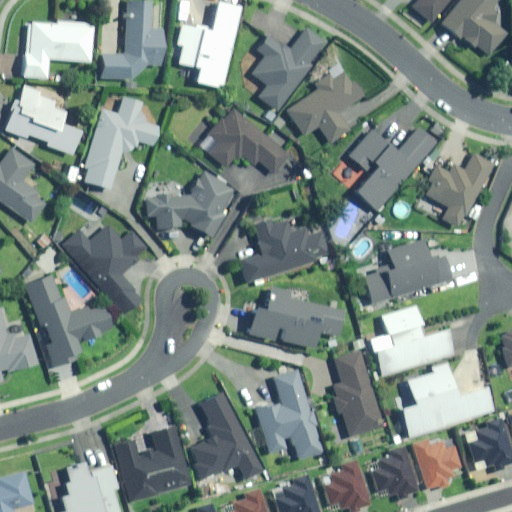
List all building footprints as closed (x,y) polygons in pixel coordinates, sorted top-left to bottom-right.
[(147,2),(120,0),(119,15),(123,15),(120,56),(98,54),(96,78),(129,81),(143,66),(155,67),(157,29),(145,28),(147,2)] [(414,0),(407,9),(427,25),(447,0),(414,0)] [(457,0),(437,25),(455,40),(457,38),(468,48),(470,46),(483,57),(502,35),(489,24),(489,6),(494,0),(457,0)] [(235,8),(211,3),(205,30),(178,24),(173,45),(178,46),(174,65),(192,69),(189,83),(217,89),(235,8)] [(52,22),(52,25),(23,23),(21,54),(19,54),(17,78),(43,80),(44,60),(85,63),(88,25),(52,22)] [(319,43),(300,29),(283,51),(262,36),(251,50),(259,56),(246,74),(262,86),(253,98),(275,114),(309,69),(303,65),(319,43)] [(357,97),(333,65),(307,84),(312,90),(282,113),(300,137),(313,128),(325,144),(345,130),(333,115),(357,97)] [(64,99),(19,85),(12,108),(9,106),(1,132),(22,139),(23,136),(43,142),(42,147),(68,155),(75,132),(56,126),(64,99)] [(138,104),(119,98),(114,115),(98,110),(76,182),(106,191),(117,155),(133,148),(136,143),(149,147),(155,128),(140,123),(135,112),(138,104)] [(285,156),(230,109),(219,122),(217,120),(202,137),(212,145),(204,155),(221,169),(234,155),(249,167),(253,162),(269,175),(285,156)] [(430,144),(412,128),(391,153),(364,130),(342,156),(364,175),(349,192),(372,212),(430,144)] [(0,207),(26,227),(42,206),(32,199),(35,194),(18,182),(29,166),(5,148),(0,154),(0,207)] [(459,170),(445,163),(441,172),(434,168),(431,167),(424,182),(427,184),(421,196),(443,208),(436,220),(455,230),(488,164),(467,154),(459,170)] [(207,238),(222,214),(218,211),(230,192),(198,172),(185,192),(151,195),(150,198),(142,198),(141,218),(150,218),(150,230),(178,228),(178,222),(185,223),(184,228),(204,240),(207,238)] [(247,225),(253,243),(248,245),(251,256),(233,262),(240,285),(312,263),(311,259),(324,255),(317,233),(303,237),(300,229),(285,234),(281,221),(266,226),(264,220),(247,225)] [(131,258),(141,250),(125,232),(116,240),(103,225),(85,241),(76,230),(58,246),(118,315),(136,300),(116,276),(134,260),(131,258)] [(47,242),(39,234),(31,242),(39,249),(47,242)] [(423,260),(418,242),(381,253),(385,266),(370,271),(371,274),(358,278),(366,305),(446,282),(438,255),(423,260)] [(46,275),(19,286),(49,368),(62,363),(60,358),(76,352),(73,343),(107,331),(96,303),(65,314),(59,298),(56,299),(46,275)] [(339,312),(266,296),(262,313),(247,310),(242,334),(309,350),(313,333),(333,338),(339,312)] [(420,336),(411,306),(376,317),(382,336),(387,335),(390,345),(369,352),(376,377),(448,355),(441,330),(420,336)] [(4,342),(0,328),(0,374),(33,365),(25,336),(4,342)] [(511,330),(496,336),(500,349),(498,349),(503,369),(511,366),(511,330)] [(337,384),(329,386),(332,396),(328,397),(333,414),(336,413),(344,438),(378,428),(355,351),(329,359),(337,384)] [(452,396),(442,364),(426,368),(428,373),(401,382),(409,406),(395,411),(404,439),(487,411),(479,387),(452,396)] [(287,447),(288,447),(292,461),(318,454),(313,436),(316,435),(310,415),(307,416),(293,371),(268,378),(276,403),(250,411),(263,455),(281,450),(278,441),(285,439),(287,447)] [(208,439),(188,448),(195,464),(191,466),(199,481),(231,465),(239,482),(257,473),(218,394),(195,405),(205,426),(202,427),(208,439)] [(481,469),(489,467),(491,474),(500,471),(500,468),(511,464),(497,419),(481,423),(483,429),(470,433),(472,441),(463,444),(470,466),(479,463),(481,469)] [(185,488),(169,427),(146,433),(152,454),(134,459),(129,441),(110,446),(125,504),(151,497),(185,488)] [(444,488),(442,481),(450,479),(448,472),(457,470),(451,448),(442,451),(439,443),(426,447),(425,441),(408,446),(422,492),(434,488),(435,491),(444,488)] [(384,498),(392,496),(394,502),(404,499),(403,497),(415,493),(401,447),(385,452),(387,458),(374,462),(376,470),(367,473),(373,494),(382,492),(384,498)] [(337,511),(345,509),(346,511),(356,511),(356,510),(368,506),(354,460),(338,465),(339,471),(327,475),(329,483),(320,486),(326,507),(335,505),(337,511)] [(113,511),(107,490),(111,489),(104,467),(81,474),(78,464),(60,469),(64,483),(58,485),(62,496),(55,498),(59,511),(113,511)] [(27,505),(18,473),(0,478),(0,511),(6,511),(27,505)] [(315,511),(305,476),(289,480),(290,486),(278,490),(280,498),(271,501),(274,511),(315,511)] [(263,511),(257,490),(241,495),(242,501),(229,504),(231,511),(263,511)]
